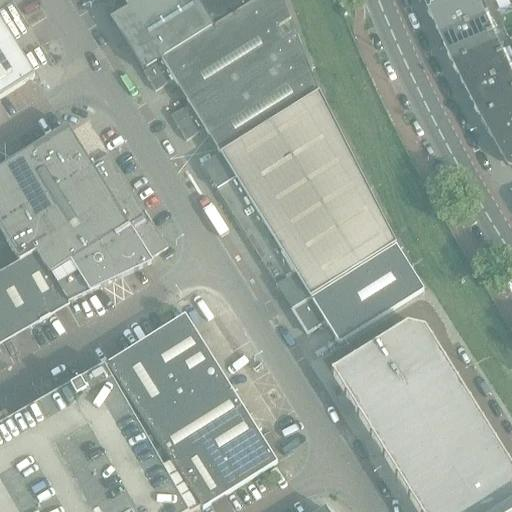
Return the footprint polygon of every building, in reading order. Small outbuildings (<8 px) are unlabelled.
[(142,73),(259,0),(121,0),(128,9),(109,21),(142,73)] [(318,95),(281,0),(259,0),(142,73),(155,93),(173,82),(189,106),(178,113),(181,114),(180,116),(180,115),(177,116),(175,118),(175,121),(176,123),(178,124),(178,126),(175,126),(186,143),(204,131),(219,155),(318,95)] [(422,0),(427,10),(449,0),(422,0)] [(506,30),(498,13),(498,12),(493,0),(449,0),(427,10),(452,65),(495,45),(491,37),(506,30)] [(0,99),(34,78),(0,23),(0,99)] [(511,49),(508,40),(496,45),(495,45),(452,65),(480,120),(511,104),(511,81),(508,74),(511,72),(511,49)] [(395,247),(318,95),(219,155),(234,180),(216,191),(277,288),(295,276),(310,300),(395,247)] [(511,104),(480,120),(505,164),(511,166),(511,104)] [(167,250),(111,160),(108,156),(90,167),(66,129),(0,170),(0,231),(19,264),(37,253),(65,302),(68,306),(100,291),(152,266),(149,261),(167,250)] [(338,345),(423,292),(395,248),(292,312),(307,336),(325,324),(338,345)] [(37,253),(19,264),(0,274),(0,307),(16,336),(68,306),(65,302),(37,253)] [(0,344),(16,336),(0,307),(0,344)] [(276,465),(245,414),(184,318),(107,366),(107,367),(144,423),(169,461),(200,509),(202,511),(276,465)] [(331,374),(330,375),(331,377),(332,376),(344,395),(343,395),(344,397),(345,397),(356,415),(357,417),(358,417),(369,435),(368,436),(370,438),(370,437),(382,456),(381,456),(382,458),(383,458),(394,476),(395,478),(396,478),(407,496),(406,497),(408,499),(408,498),(416,511),(511,511),(511,472),(507,465),(508,464),(507,462),(506,463),(495,445),(495,444),(494,442),(493,442),(482,424),(481,422),(469,404),(470,403),(468,401),(468,402),(456,384),(457,383),(456,381),(455,381),(444,363),(443,361),(442,361),(431,343),(432,342),(430,340),(430,341),(424,331),(406,327),(396,334),(396,333),(393,334),(394,335),(375,347),(375,346),(372,347),(373,348),(354,360),(354,359),(351,361),(352,361),(333,373),(332,372),(330,374),(331,374)] [(194,511),(200,509),(169,461),(144,423),(107,367),(0,428),(0,511),(194,511)]
